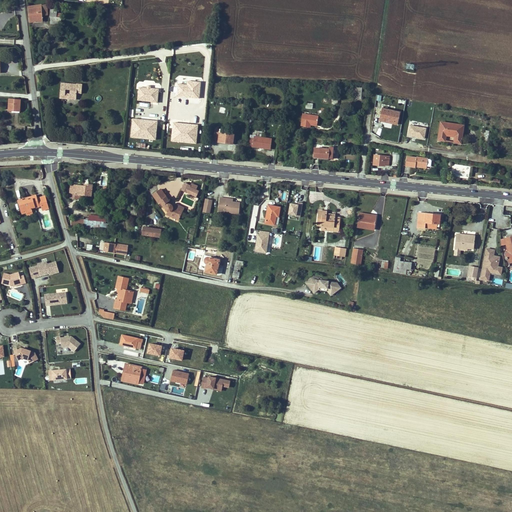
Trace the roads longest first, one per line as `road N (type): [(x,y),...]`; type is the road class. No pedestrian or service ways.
road 1 (secondary): [(511,196),(41,151)]
road 2 (unknown): [(30,70),(200,50),(207,54),(202,108),(175,112)]
road 3 (unclassified): [(41,151),(21,0)]
